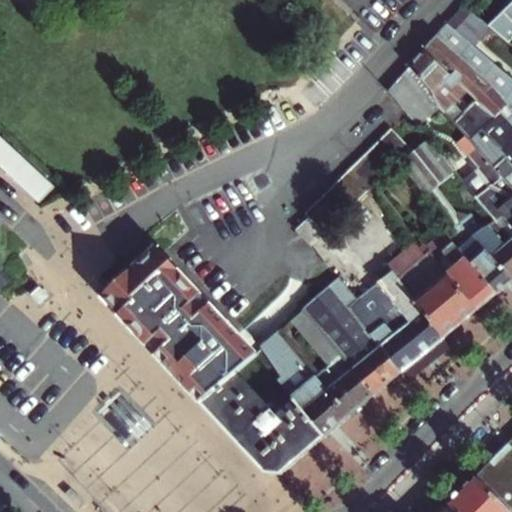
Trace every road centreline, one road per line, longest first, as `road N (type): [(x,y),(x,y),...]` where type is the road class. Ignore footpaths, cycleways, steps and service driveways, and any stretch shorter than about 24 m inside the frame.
road 1 (residential): [(444,0),(318,124),(111,228),(71,239),(45,236),(0,202)]
road 2 (secondary): [(365,511),(511,363)]
